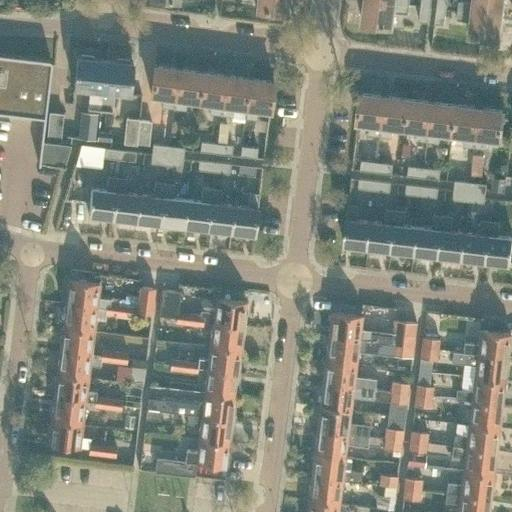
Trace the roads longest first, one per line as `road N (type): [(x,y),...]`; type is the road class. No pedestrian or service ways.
road 1 (residential): [(3,511),(30,247)]
road 2 (unclassified): [(292,282),(30,247)]
road 3 (residential): [(267,511),(292,282)]
road 4 (residential): [(292,282),(323,54)]
road 5 (residential): [(101,25),(323,54)]
road 6 (unclassified): [(511,309),(292,282)]
road 7 (residential): [(323,54),(511,77)]
